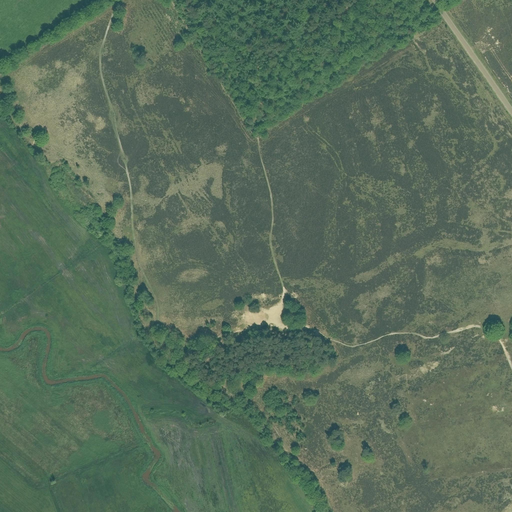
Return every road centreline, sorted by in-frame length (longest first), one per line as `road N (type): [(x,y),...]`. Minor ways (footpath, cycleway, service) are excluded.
road 1 (track): [(239,330),(173,345),(162,335),(159,305),(139,268),(129,178),(100,67),(108,32),(140,0)]
road 2 (track): [(320,511),(249,407),(177,359),(162,335)]
road 3 (tertiary): [(511,111),(434,0)]
